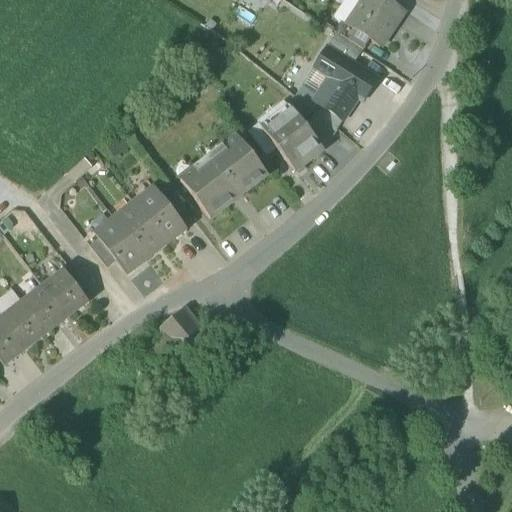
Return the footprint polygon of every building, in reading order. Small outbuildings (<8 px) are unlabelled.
[(369,43),(379,50),(394,27),(395,28),(405,14),(384,0),(365,0),(347,27),(346,28),(369,43)] [(343,24),(336,36),(362,53),(369,43),(346,28),(347,27),(343,24)] [(353,66),(362,53),(336,36),(327,49),(353,66)] [(316,115),(336,132),(356,101),(361,105),(376,81),(353,66),(327,49),(316,66),(338,81),(316,115)] [(268,131),(291,113),(287,109),(265,126),(268,131)] [(276,150),(294,174),(322,152),(322,151),(305,130),(296,118),(291,113),(268,131),(265,126),(261,129),(260,130),(276,150)] [(305,130),(322,151),(336,132),(314,115),(305,130)] [(247,133),(266,157),(276,150),(260,130),(261,129),(258,124),(247,133)] [(179,182),(209,221),(266,177),(236,138),(179,182)] [(78,166),(84,174),(100,162),(94,153),(78,166)] [(195,222),(185,209),(167,186),(158,194),(175,216),(185,230),(195,222)] [(158,194),(138,210),(165,245),(185,230),(175,216),(158,194)] [(138,210),(118,225),(146,260),(165,245),(138,210)] [(126,276),(146,260),(118,225),(98,240),(116,263),(126,276)] [(89,248),(106,270),(116,263),(98,240),(89,248)] [(64,274),(43,290),(65,319),(87,303),(64,274)] [(43,290),(22,305),(45,335),(65,319),(43,290)] [(22,305),(1,321),(24,351),(45,335),(22,305)] [(157,375),(168,389),(169,388),(185,376),(176,366),(182,361),(186,366),(196,357),(193,353),(208,341),(184,311),(158,332),(164,340),(139,360),(143,365),(147,362),(157,375)] [(0,364),(3,367),(24,351),(1,321),(0,321),(0,364)] [(136,391),(151,409),(173,393),(169,388),(168,389),(157,375),(136,391)]
